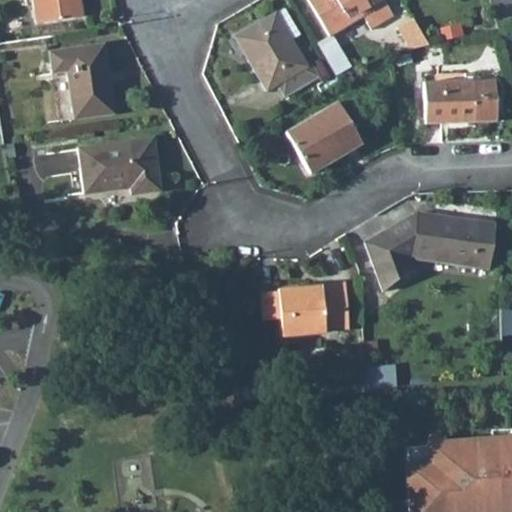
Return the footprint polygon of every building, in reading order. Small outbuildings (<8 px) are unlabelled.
[(79,0),(33,0),(37,24),(82,17),(79,0)] [(369,30),(392,17),(381,0),(305,0),(328,37),(362,17),(369,30)] [(511,30),(511,0),(488,0),(496,29),(498,35),(511,30)] [(275,14),(290,40),(299,35),(284,8),(275,14)] [(275,14),(274,13),(236,35),(245,51),(242,53),(265,91),(274,86),(281,99),(318,77),(310,64),(305,66),(290,40),(275,14)] [(408,49),(427,45),(411,18),(396,27),(408,49)] [(338,35),(324,39),(332,70),(347,66),(338,35)] [(111,114),(102,45),(48,53),(51,73),(65,71),(72,120),(111,114)] [(318,77),(321,82),(329,77),(318,58),(310,64),(318,77)] [(494,81),(423,84),(424,124),(495,121),(494,81)] [(336,103),(284,133),(308,174),(360,144),(336,103)] [(151,139),(77,149),(83,194),(128,188),(130,195),(158,191),(151,139)] [(488,269),(495,224),(415,213),(364,243),(379,280),(410,267),(406,261),(409,258),(488,269)] [(299,288),(276,289),(276,291),(278,319),(279,336),(323,333),(323,331),(347,329),(343,283),(326,284),(327,288),(299,290),(299,288)] [(260,293),(262,320),(278,319),(276,291),(260,293)] [(511,310),(500,309),(500,336),(511,337),(511,310)] [(391,367),(365,369),(366,390),(392,388),(391,367)] [(425,446),(405,448),(407,482),(406,483),(407,511),(508,511),(511,510),(511,438),(480,441),(480,440),(444,443),(444,444),(425,445),(425,446)]
